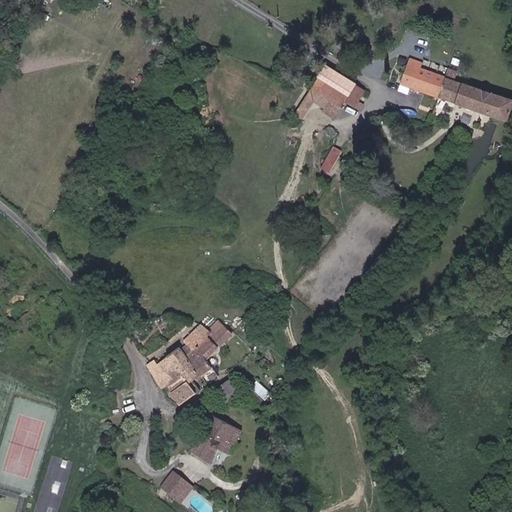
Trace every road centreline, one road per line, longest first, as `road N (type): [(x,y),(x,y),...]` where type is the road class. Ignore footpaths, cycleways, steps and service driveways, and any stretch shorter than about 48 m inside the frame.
road 1 (track): [(380,87),(366,113),(314,126),(276,251),(291,342),(324,386),(315,511)]
road 2 (unclassified): [(0,203),(53,255),(130,354),(148,385),(149,469),(174,469)]
road 3 (track): [(380,87),(235,0)]
